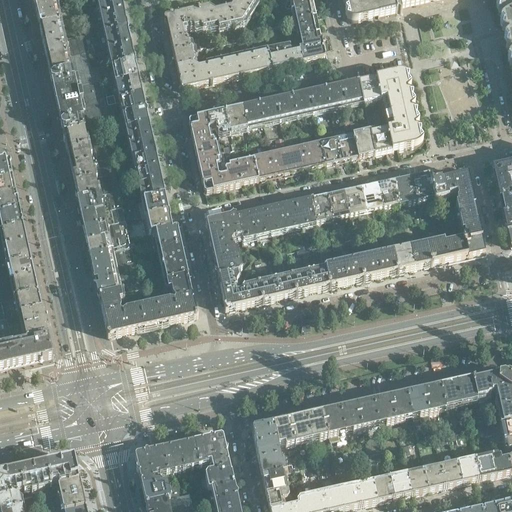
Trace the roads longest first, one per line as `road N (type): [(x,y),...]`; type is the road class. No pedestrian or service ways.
road 1 (residential): [(188,217),(476,156)]
road 2 (residential): [(502,267),(214,327)]
road 3 (unclassified): [(240,426),(511,360)]
road 4 (tertiary): [(101,383),(37,112)]
road 5 (tertiary): [(17,117),(76,389)]
road 6 (tertiary): [(96,426),(237,396),(310,357)]
road 7 (tertiary): [(310,357),(511,313)]
road 8 (residential): [(347,64),(346,75),(166,115)]
road 9 (unknown): [(486,51),(472,4),(412,17),(412,50)]
road 10 (residential): [(511,33),(486,51),(506,150)]
